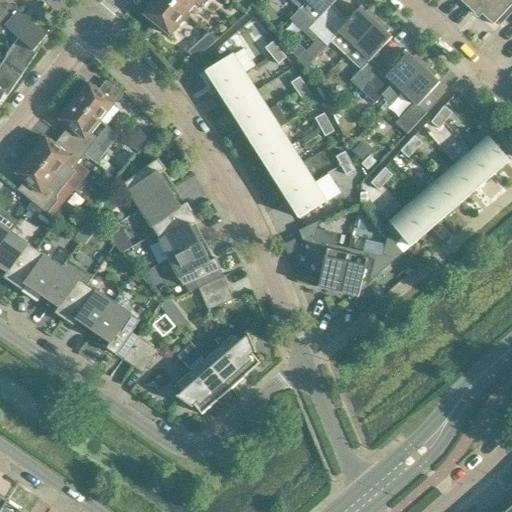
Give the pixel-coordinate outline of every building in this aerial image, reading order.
[(0,0),(0,19),(8,7),(0,1),(0,0)] [(186,16),(166,0),(150,0),(146,6),(149,8),(143,15),(170,36),(186,16)] [(209,0),(166,0),(186,16),(196,3),(203,8),(209,0)] [(298,11),(308,0),(289,0),(299,9),(298,10),(298,11)] [(335,12),(333,5),(337,0),(308,0),(298,11),(300,10),(314,23),(309,29),(318,38),(339,16),(335,12)] [(511,0),(468,0),(464,5),(475,14),(478,11),(493,25),(511,4),(511,0)] [(17,13),(8,7),(0,19),(0,32),(1,33),(5,28),(19,39),(3,62),(22,75),(37,54),(34,51),(47,36),(19,12),(17,13)] [(346,56),(379,21),(368,11),(366,13),(361,8),(349,21),(343,19),(339,16),(318,38),(328,46),(331,42),(346,56)] [(367,64),(392,38),(387,33),(389,31),(379,21),(346,56),(361,70),(350,81),(359,90),(375,72),(367,64)] [(187,53),(194,61),(218,40),(209,33),(187,53)] [(265,49),(272,57),(280,50),(273,42),(265,49)] [(286,58),(280,50),(272,57),(278,65),(286,58)] [(402,92),(427,65),(416,55),(414,58),(408,53),(384,80),(375,72),(359,90),(375,105),(383,97),(390,104),(402,92)] [(217,91),(245,73),(233,55),(206,72),(217,91)] [(8,96),(22,75),(3,62),(0,66),(0,103),(5,95),(8,96)] [(437,75),(427,65),(402,92),(414,104),(396,124),(407,135),(427,114),(418,105),(440,83),(435,78),(437,75)] [(229,109),(256,92),(245,73),(217,91),(229,109)] [(291,83),(297,92),(305,86),(300,77),(291,83)] [(115,105),(102,94),(89,84),(74,102),(100,123),(115,105)] [(311,95),(305,86),(297,92),(302,101),(311,95)] [(241,127),(268,110),(256,92),(229,109),(241,127)] [(100,123),(74,102),(59,120),(69,127),(62,136),(85,155),(98,139),(91,134),(100,123)] [(444,107),(437,115),(446,122),(452,113),(444,107)] [(252,146),(280,128),(268,110),(241,127),(252,146)] [(315,119),(320,128),(329,123),(324,114),(315,119)] [(439,130),(446,122),(437,115),(431,123),(439,130)] [(334,132),(329,123),(320,128),(325,137),(334,132)] [(264,164),(291,147),(280,128),(252,146),(264,164)] [(128,145),(139,154),(150,140),(140,131),(128,145)] [(85,155),(62,136),(55,145),(45,138),(31,156),(57,177),(74,191),(88,173),(78,164),(85,155)] [(415,136),(407,144),(415,151),(422,144),(415,136)] [(488,137),(472,151),(493,176),(510,162),(488,137)] [(408,159),(415,151),(407,144),(400,152),(408,159)] [(276,182),(303,165),(291,147),(264,164),(276,182)] [(477,190),(493,176),(472,151),(455,166),(477,190)] [(336,157),(341,166),(350,161),(345,152),(336,157)] [(74,191),(57,177),(31,156),(16,174),(25,182),(18,191),(41,210),(52,218),(74,191)] [(362,165),(368,171),(377,163),(370,157),(362,165)] [(124,185),(140,210),(174,188),(163,171),(165,170),(158,161),(124,185)] [(355,170),(350,161),(341,166),(346,176),(355,170)] [(287,201),(315,183),(303,165),(276,182),(287,201)] [(460,205),(477,190),(455,166),(439,180),(460,205)] [(385,168),(378,176),(386,183),(393,176),(385,168)] [(378,191),(386,183),(378,176),(371,184),(378,191)] [(443,219),(460,205),(439,180),(422,194),(443,219)] [(326,202),(315,183),(287,201),(299,219),(326,202)] [(185,205),(174,188),(140,210),(156,234),(192,214),(186,204),(185,205)] [(427,233),(443,219),(422,194),(406,208),(427,233)] [(410,247),(427,233),(406,208),(389,223),(410,247)] [(198,223),(192,214),(156,234),(161,245),(156,247),(155,251),(162,264),(169,260),(205,242),(196,224),(198,223)] [(315,241),(319,223),(299,231),(302,238),(315,241)] [(0,247),(10,233),(0,225),(0,247)] [(12,285),(36,250),(10,233),(0,247),(0,273),(4,277),(3,279),(12,285)] [(388,236),(383,257),(396,260),(403,254),(388,236)] [(338,293),(349,249),(315,241),(302,238),(320,281),(318,289),(333,292),(338,293)] [(292,241),(283,246),(287,255),(297,251),(292,241)] [(195,281),(198,288),(224,277),(216,259),(214,260),(205,242),(169,260),(183,287),(195,281)] [(349,249),(338,293),(358,298),(360,291),(396,260),(383,257),(349,249)] [(39,301),(62,268),(36,250),(12,285),(22,291),(23,290),(39,301)] [(64,320),(88,286),(93,278),(67,260),(62,268),(39,301),(56,312),(55,314),(64,320)] [(198,288),(203,300),(229,289),(224,277),(198,288)] [(91,336),(113,303),(88,286),(64,320),(73,327),(74,325),(91,336)] [(234,300),(229,289),(203,300),(208,311),(234,300)] [(139,321),(113,303),(91,336),(107,347),(106,349),(116,356),(139,321)] [(182,311),(170,320),(177,330),(189,321),(182,311)] [(235,334),(220,347),(246,377),(247,377),(246,376),(260,364),(252,354),(254,352),(255,354),(256,353),(248,334),(248,335),(248,337),(242,342),(235,334)] [(133,367),(148,344),(138,337),(123,360),(133,367)] [(246,377),(220,347),(213,339),(199,351),(231,389),(245,377),(246,378),(246,377)] [(143,374),(158,351),(148,344),(133,367),(143,374)] [(231,389),(199,351),(193,344),(178,357),(192,372),(191,373),(217,402),(218,402),(217,402),(231,389)] [(217,402),(191,373),(176,386),(183,394),(179,398),(177,397),(176,398),(192,409),(193,408),(192,406),(193,405),(202,415),(216,402),(217,403),(217,402)] [(21,511),(7,502),(0,511),(21,511)]
